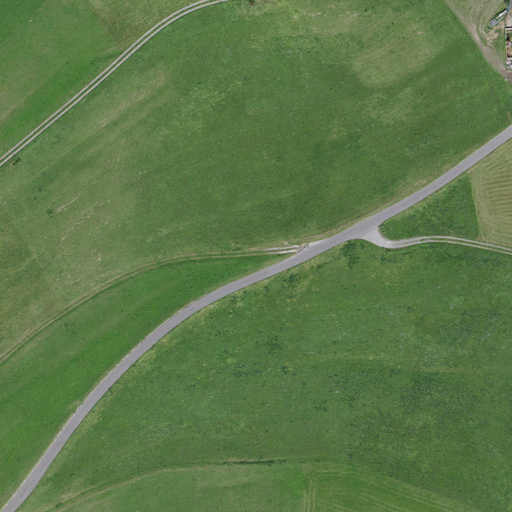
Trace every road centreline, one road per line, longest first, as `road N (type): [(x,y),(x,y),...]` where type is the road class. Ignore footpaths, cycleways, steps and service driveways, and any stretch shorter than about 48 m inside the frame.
road 1 (tertiary): [(10,511),(101,389),(184,314),(417,197),(511,132)]
road 2 (track): [(312,251),(160,261),(93,293),(0,360)]
road 3 (track): [(0,160),(153,32),(217,0)]
road 4 (track): [(511,254),(453,240),(384,243),(364,226)]
